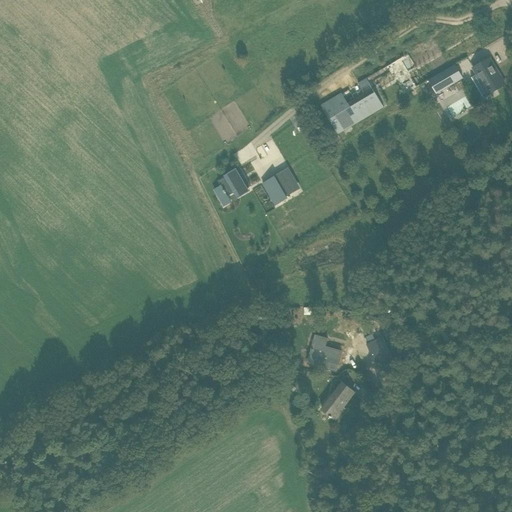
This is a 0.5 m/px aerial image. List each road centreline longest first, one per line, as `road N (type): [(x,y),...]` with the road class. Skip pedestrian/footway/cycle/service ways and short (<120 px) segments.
road 1 (residential): [(253,144),(325,81),(426,18),(461,22),(508,0)]
road 2 (unclassified): [(414,375),(469,183)]
road 3 (unclassified): [(350,511),(382,464),(414,375)]
